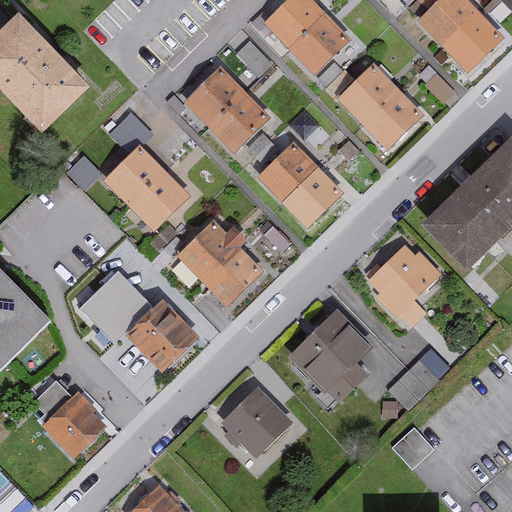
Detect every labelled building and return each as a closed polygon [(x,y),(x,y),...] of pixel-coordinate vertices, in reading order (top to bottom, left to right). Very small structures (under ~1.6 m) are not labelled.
[(309,77),(344,42),(302,0),(289,0),(261,29),(309,77)] [(464,75),(499,40),(459,0),(442,0),(416,27),(464,75)] [(89,92),(13,17),(0,30),(0,103),(39,142),(89,92)] [(383,152),(418,117),(370,69),(335,104),(383,152)] [(229,156),(264,121),(216,73),(181,108),(229,156)] [(464,280),(511,232),(511,145),(510,144),(419,233),(464,280)] [(303,231),(338,196),(290,149),(255,183),(303,231)] [(150,234),(185,199),(137,151),(102,186),(150,234)] [(259,237),(279,257),(292,244),(272,224),(259,237)] [(222,236),(210,225),(174,260),(226,311),(261,276),(235,250),(242,243),(229,230),(222,236)] [(260,261),(271,251),(257,236),(246,246),(260,261)] [(108,278),(130,300),(159,272),(149,263),(162,250),(149,237),(108,278)] [(412,260),(403,250),(365,285),(377,297),(374,300),(394,321),(438,279),(417,255),(412,260)] [(0,370),(46,325),(0,280),(0,370)] [(195,341),(161,305),(124,340),(158,376),(195,341)] [(368,351),(330,316),(286,363),(323,398),(327,393),(337,403),(362,377),(352,367),(368,351)] [(436,383),(415,363),(386,392),(406,413),(436,383)] [(248,378),(215,411),(223,418),(256,385),(248,378)] [(94,413),(75,394),(69,400),(53,384),(30,407),(46,422),(39,429),(73,463),(104,431),(90,417),(94,413)] [(289,425),(253,390),(219,426),(226,432),(221,437),(236,451),(241,445),(256,459),(289,425)] [(394,403),(380,403),(380,419),(394,419),(394,403)] [(431,452),(412,429),(390,448),(409,471),(431,452)] [(163,495),(156,488),(130,511),(179,511),(174,506),(178,503),(167,492),(163,495)]
